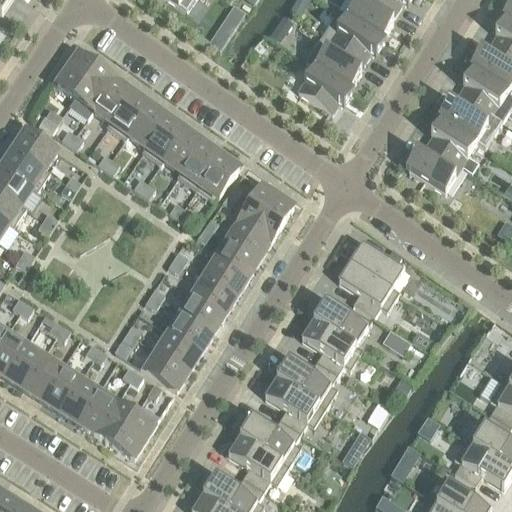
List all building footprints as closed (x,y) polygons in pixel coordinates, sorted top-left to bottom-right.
[(14,0),(13,0),(0,0),(0,19),(1,20),(14,0)] [(197,0),(158,0),(186,18),(197,0)] [(390,28),(396,19),(366,0),(359,0),(346,22),(338,16),(337,17),(382,45),(392,29),(390,28)] [(366,0),(396,19),(401,10),(407,13),(415,0),(366,0)] [(511,6),(501,23),(504,25),(504,24),(511,29),(511,6)] [(221,56),(247,18),(235,10),(208,48),(221,56)] [(382,45),(337,17),(321,42),(364,69),(369,60),(372,62),(382,45)] [(511,29),(504,24),(504,25),(494,41),(496,42),(490,51),(511,64),(511,29)] [(358,78),(364,69),(321,42),(305,68),(350,96),(350,95),(360,80),(358,78)] [(511,99),(509,98),(511,92),(511,64),(490,51),(485,60),(479,57),(468,74),(472,76),(472,75),(511,100),(511,99)] [(75,105),(96,74),(78,61),(56,92),(75,105)] [(353,97),(350,95),(350,96),(305,68),(305,69),(313,74),(297,99),(331,121),(337,111),(343,114),(353,97)] [(92,117),(114,87),(96,74),(75,105),(92,117)] [(511,111),(511,100),(472,75),(472,76),(462,91),(464,93),(458,102),(501,129),(511,111)] [(106,135),(131,99),(114,87),(92,117),(109,129),(106,134),(106,135)] [(124,147),(149,112),(131,99),(106,135),(124,147)] [(501,129),(458,102),(453,111),(447,108),(436,125),(439,127),(440,126),(485,154),(501,129)] [(141,160),(167,124),(149,112),(124,147),(125,148),(128,143),(144,154),(141,159),(141,160)] [(57,131),(62,123),(50,115),(45,123),(57,131)] [(51,140),(57,131),(44,123),(38,132),(51,140)] [(159,172),(184,137),(167,124),(141,160),(159,172)] [(460,174),(476,150),(484,155),(485,154),(440,126),(439,127),(430,142),(432,144),(426,153),(460,174)] [(75,142),(67,137),(61,147),(68,152),(75,142)] [(177,185),(202,149),(184,137),(159,172),(160,173),(164,168),(180,179),(176,184),(177,185)] [(56,159),(25,138),(13,157),(49,181),(49,180),(44,177),(56,159)] [(76,157),(82,147),(75,142),(68,152),(76,157)] [(194,197),(219,162),(202,149),(177,185),(194,197)] [(444,200),(460,174),(426,153),(421,162),(415,158),(404,175),(444,200)] [(49,181),(13,157),(1,175),(37,199),(49,181)] [(104,176),(111,166),(103,161),(96,171),(104,176)] [(213,210),(238,175),(219,162),(194,197),(213,210)] [(111,181),(118,171),(111,166),(104,176),(111,181)] [(37,199),(1,175),(0,176),(0,199),(25,217),(26,216),(20,213),(31,196),(37,200),(37,199)] [(75,198),(80,190),(70,184),(65,191),(75,198)] [(140,200),(146,190),(139,185),(132,195),(140,200)] [(147,205),(154,195),(146,190),(140,200),(147,205)] [(236,205),(243,196),(235,190),(228,200),(236,205)] [(70,205),(75,198),(65,191),(60,199),(70,205)] [(293,214),(261,194),(249,214),(280,233),(293,214)] [(25,217),(0,199),(0,225),(13,235),(25,217)] [(236,205),(228,200),(221,210),(229,215),(236,205)] [(176,224),(182,214),(175,209),(168,219),(176,224)] [(183,229),(190,219),(182,214),(176,224),(183,229)] [(280,233),(249,214),(237,232),(269,252),(280,233)] [(52,234),(57,226),(47,220),(42,228),(52,234)] [(13,235),(0,225),(0,243),(7,232),(13,236),(13,235)] [(218,231),(210,226),(203,235),(211,241),(218,231)] [(47,242),(52,234),(42,228),(37,235),(47,242)] [(269,252),(237,232),(226,250),(257,270),(269,252)] [(211,241),(203,235),(196,245),(204,250),(211,241)] [(257,270),(226,250),(214,268),(246,288),(257,270)] [(403,277),(361,250),(349,269),(398,300),(399,300),(392,295),(403,277)] [(29,271),(34,263),(24,256),(19,264),(29,271)] [(182,273),(187,265),(177,259),(172,267),(182,273)] [(24,278),(29,271),(19,264),(14,272),(24,278)] [(177,281),(182,273),(172,267),(167,274),(177,281)] [(246,288),(214,268),(203,286),(234,306),(246,288)] [(398,300),(349,269),(337,289),(359,302),(352,312),(373,325),(379,315),(386,320),(398,300)] [(234,306),(203,286),(192,303),(187,300),(186,301),(223,324),(234,306)] [(164,302),(154,295),(149,303),(159,310),(164,302)] [(223,324),(186,301),(174,319),(211,343),(223,324)] [(159,310),(149,303),(144,311),(154,317),(159,310)] [(19,320),(25,310),(18,305),(11,315),(19,320)] [(355,353),(371,329),(350,316),(346,322),(325,308),(313,327),(361,358),(362,358),(355,353)] [(27,325),(33,315),(25,310),(19,320),(27,325)] [(211,343),(174,319),(163,338),(200,361),(211,343)] [(361,358),(313,327),(300,347),(322,360),(316,370),(336,383),(343,373),(349,378),(361,358)] [(56,343),(62,333),(54,328),(48,338),(56,343)] [(136,346),(141,338),(131,332),(126,340),(136,346)] [(63,348),(70,338),(62,333),(56,343),(63,348)] [(389,336),(383,349),(404,359),(410,345),(389,336)] [(200,361),(163,338),(151,356),(188,379),(200,361)] [(131,354),(136,346),(126,340),(121,347),(131,354)] [(0,381),(4,384),(28,347),(27,347),(24,352),(6,341),(0,350),(0,381)] [(23,395),(46,359),(28,347),(4,384),(23,395)] [(92,366),(99,356),(91,351),(84,361),(92,366)] [(100,371),(106,361),(99,356),(92,366),(100,371)] [(188,379),(151,356),(139,375),(176,398),(188,379)] [(41,407),(61,375),(44,365),(47,359),(46,359),(23,395),(41,407)] [(330,393),(336,383),(316,370),(309,380),(288,366),(276,385),(325,416),(337,397),(330,393)] [(511,370),(501,389),(511,395),(511,370)] [(129,390),(135,379),(127,374),(121,385),(129,390)] [(59,418),(79,387),(61,375),(41,407),(59,418)] [(136,394),(143,384),(135,379),(129,390),(136,394)] [(325,416),(276,385),(264,405),(285,418),(279,428),(300,441),(306,431),(313,436),(325,416)] [(77,430),(97,399),(79,387),(59,418),(77,430)] [(511,395),(501,389),(489,408),(496,412),(490,422),(511,435),(511,432),(511,395)] [(155,406),(161,396),(153,391),(147,401),(155,406)] [(96,442),(116,410),(97,399),(77,430),(96,442)] [(370,425),(380,431),(389,414),(379,408),(370,425)] [(114,453),(134,422),(116,410),(96,442),(114,453)] [(133,465),(153,434),(134,422),(114,453),(133,465)] [(511,449),(504,445),(511,435),(490,422),(483,432),(477,428),(465,447),(511,476),(511,449)] [(293,451),(300,441),(279,428),(273,438),(251,424),(239,444),(288,475),(300,455),(293,451)] [(355,471),(371,442),(359,436),(343,464),(355,471)] [(288,475),(239,444),(227,463),(249,476),(242,486),(263,499),(269,489),(276,494),(288,475)] [(511,481),(511,476),(465,447),(453,467),(460,471),(454,481),(475,494),(481,484),(502,497),(511,481)] [(408,455),(402,465),(413,472),(419,462),(408,455)] [(261,511),(257,509),(263,499),(242,486),(236,496),(214,482),(202,502),(218,511),(261,511)] [(481,511),(468,504),(472,497),(451,484),(436,509),(429,505),(429,506),(438,511),(481,511)] [(0,511),(16,511),(17,510),(0,499),(0,511)] [(218,511),(202,502),(195,511),(218,511)]
